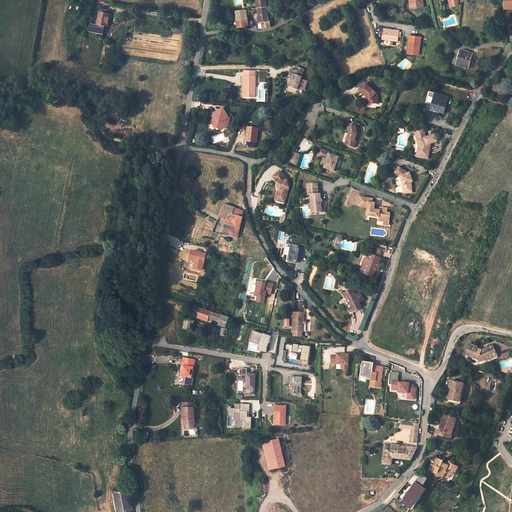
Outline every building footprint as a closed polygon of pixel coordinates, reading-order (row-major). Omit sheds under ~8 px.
[(257,6),(260,21),(262,21),(263,27),(271,26),(267,5),(257,6)] [(252,20),(248,20),(246,9),(236,10),(238,25),(252,24),(252,20)] [(100,13),(97,25),(92,24),(91,33),(107,36),(108,28),(110,20),(110,19),(111,15),(100,13)] [(399,40),(400,29),(385,27),(383,38),(399,40)] [(418,53),(420,35),(410,34),(408,43),(410,43),(408,51),(405,50),(405,52),(418,53)] [(469,69),(472,53),(461,50),(457,66),(469,69)] [(297,91),(304,70),(296,68),(295,72),(290,70),(288,79),(292,80),(290,88),(297,91)] [(254,72),(247,72),(247,76),(245,76),(245,83),(247,83),(247,89),(247,98),(257,98),(257,77),(254,76),(254,72)] [(367,84),(361,91),(369,97),(372,100),(373,104),(380,103),(380,93),(378,93),(367,84)] [(447,104),(449,96),(436,93),(435,98),(433,103),(432,109),(442,112),(445,103),(447,104)] [(229,117),(228,116),(224,108),(214,114),(218,121),(214,123),(213,126),(216,130),(217,130),(217,131),(219,130),(220,131),(225,128),(226,122),(225,120),(230,117),(229,117)] [(358,123),(348,125),(349,133),(347,139),(349,140),(348,145),(355,147),(358,137),(358,134),(360,133),(358,123)] [(257,143),(259,129),(250,128),(249,128),(247,142),(257,143)] [(430,146),(429,144),(431,143),(438,141),(435,135),(427,137),(424,130),(416,133),(418,141),(418,142),(419,145),(417,153),(422,154),(421,157),(425,158),(429,153),(430,149),(430,146)] [(330,152),(320,149),(318,156),(327,159),(324,168),(334,171),(338,157),(329,154),(330,152)] [(300,155),(294,153),(290,163),(297,165),(300,155)] [(404,171),(399,167),(395,173),(400,177),(401,177),(402,181),(403,180),(405,184),(403,185),(404,193),(412,192),(411,182),(413,182),(411,177),(409,177),(408,173),(405,171),(404,171)] [(286,198),(288,191),(287,188),(289,188),(287,180),(286,180),(285,177),(279,171),(276,175),(277,176),(274,179),(278,182),(280,190),(278,190),(277,195),(286,198)] [(317,184),(307,184),(308,195),(311,195),(312,213),(322,212),(321,202),(322,202),(322,201),(322,200),(322,199),(321,199),(320,194),(318,194),(317,184)] [(390,213),(387,213),(387,215),(379,214),(379,210),(374,210),(375,203),(373,203),(373,199),(361,197),(360,204),(360,206),(368,207),(367,216),(379,217),(378,221),(384,221),(384,219),(390,220),(390,213)] [(224,234),(238,237),(242,217),(240,216),(234,215),(235,208),(225,204),(219,216),(227,219),(224,234)] [(240,216),(242,209),(235,208),(234,215),(240,216)] [(288,238),(298,245),(304,245),(305,238),(297,237),(297,239),(288,238)] [(297,245),(298,245),(288,238),(288,244),(289,244),(288,263),(296,263),(297,245)] [(377,256),(379,250),(371,248),(370,254),(368,253),(362,273),(372,277),(374,269),(375,266),(378,267),(379,262),(377,261),(379,257),(377,256)] [(258,281),(254,297),(256,298),(256,302),(265,304),(267,295),(271,296),(274,283),(265,281),(265,283),(258,281)] [(343,291),(345,296),(348,295),(351,303),(349,304),(346,305),(349,311),(353,309),(360,307),(358,302),(362,300),(359,292),(354,293),(351,288),(343,291)] [(228,316),(201,307),(198,307),(195,317),(208,321),(209,319),(219,322),(218,324),(225,326),(228,316)] [(304,313),(293,313),(292,332),(303,332),(304,313)] [(192,330),(193,320),(186,319),(185,329),(192,330)] [(266,351),(267,345),(271,335),(263,332),(262,333),(256,331),(253,341),(259,343),(258,350),(266,351)] [(311,345),(285,341),(283,349),(301,352),(300,359),(301,359),(301,363),(308,364),(311,345)] [(479,360),(484,358),(484,360),(489,358),(488,356),(493,353),(491,345),(479,351),(474,349),(475,348),(467,346),(466,347),(463,355),(471,358),(472,356),(476,358),(477,359),(477,360),(479,360)] [(348,365),(349,353),(342,352),(342,353),(337,353),(337,354),(332,353),(331,361),(337,361),(337,362),(342,362),(342,365),(348,365)] [(194,360),(183,358),(182,366),(183,366),(182,375),(180,375),(179,383),(188,385),(189,377),(192,377),(193,368),(194,360)] [(379,389),(383,367),(373,365),(372,369),(362,367),(360,377),(371,378),(369,387),(379,389)] [(245,388),(245,393),(255,393),(255,373),(250,373),(250,371),(247,371),(247,367),(241,367),(241,378),(247,378),(246,388),(245,388)] [(302,377),(290,376),(289,385),(295,385),(295,394),(301,394),(302,377)] [(395,381),(387,380),(385,391),(389,391),(388,396),(395,397),(395,399),(405,399),(404,405),(411,405),(412,394),(409,394),(409,391),(394,390),(395,381)] [(459,403),(462,384),(450,382),(449,389),(451,390),(449,401),(459,403)] [(196,423),(195,406),(194,400),(183,401),(184,406),(184,411),(186,411),(186,423),(196,423)] [(250,403),(241,403),(241,408),(229,407),(228,413),(235,413),(240,413),(240,419),(242,419),(241,427),(252,427),(252,416),(248,416),(248,411),(250,411),(250,403)] [(285,405),(274,404),(274,416),(275,416),(274,423),(285,424),(285,405)] [(451,435),(456,420),(447,417),(442,429),(440,428),(438,436),(446,438),(448,434),(451,435)] [(419,424),(400,422),(400,428),(411,429),(410,442),(417,442),(418,435),(419,424)] [(279,439),(262,443),(269,470),(285,467),(279,439)] [(406,447),(391,445),(390,449),(387,449),(387,450),(384,449),(383,462),(391,463),(392,457),(410,459),(411,459),(416,447),(406,447)] [(431,474),(438,478),(438,476),(443,479),(445,475),(447,470),(449,471),(450,471),(451,469),(452,467),(449,465),(446,464),(445,466),(445,467),(444,468),(443,468),(442,468),(441,467),(442,465),(437,463),(438,462),(434,460),(433,461),(432,463),(433,463),(431,466),(429,465),(428,467),(426,470),(432,473),(431,474)] [(400,502),(412,509),(425,488),(414,480),(400,502)] [(128,509),(125,491),(112,493),(115,511),(128,509)]
